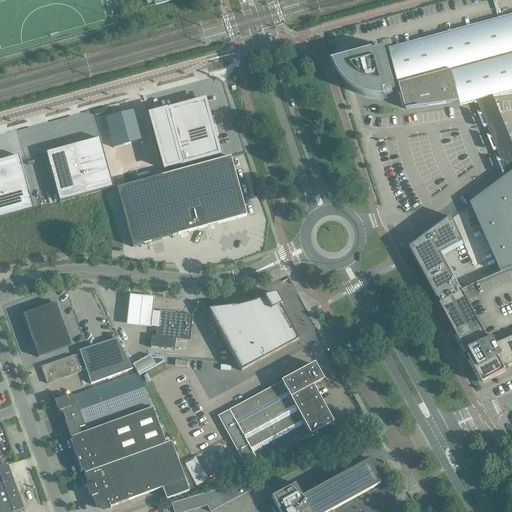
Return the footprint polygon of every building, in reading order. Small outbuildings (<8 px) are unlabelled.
[(511,15),(389,49),(405,104),(406,110),(462,106),(477,103),(494,98),(511,93),(511,15)] [(361,94),(364,95),(368,97),(372,98),(376,98),(380,99),(384,99),(387,98),(385,92),(396,89),(385,50),(374,53),(374,51),(365,54),(352,57),(335,62),(335,64),(336,65),(337,68),(337,70),(339,72),(340,75),(342,78),(343,79),(345,81),(347,84),(348,85),(351,87),(353,89),(356,91),(358,92),(361,94)] [(510,175),(511,173),(511,140),(494,98),(477,103),(510,175)] [(150,118),(165,172),(219,157),(205,103),(150,118)] [(108,130),(113,149),(143,140),(135,110),(116,116),(105,119),(108,130)] [(100,139),(46,154),(49,167),(59,203),(113,188),(100,139)] [(0,219),(33,210),(19,156),(0,161),(0,219)] [(116,189),(132,248),(246,217),(230,158),(116,189)] [(461,290),(439,300),(442,304),(441,305),(467,354),(470,352),(473,357),(470,359),(482,382),(505,370),(504,368),(508,366),(509,368),(511,366),(511,173),(510,175),(470,204),(501,273),(462,290),(461,290)] [(438,300),(439,300),(461,290),(443,256),(465,245),(453,218),(429,236),(425,234),(416,249),(410,249),(438,300)] [(281,305),(276,294),(275,294),(264,297),(264,300),(236,307),(215,309),(208,310),(211,316),(211,317),(241,372),(298,341),(291,327),(287,328),(284,322),(287,320),(279,306),(281,305)] [(153,300),(127,298),(125,326),(150,328),(153,300)] [(55,303),(23,315),(38,358),(71,346),(55,303)] [(190,341),(192,315),(158,312),(156,337),(152,337),(150,348),(174,351),(175,340),(190,341)] [(300,312),(296,314),(300,322),(304,320),(300,312)] [(80,373),(79,372),(85,369),(91,385),(132,369),(116,339),(79,351),(80,354),(42,368),(47,384),(80,373)] [(136,373),(141,383),(159,374),(154,365),(136,373)] [(312,386),(322,381),(314,365),(218,417),(247,470),(332,423),(312,386)] [(87,433),(85,428),(150,405),(135,375),(58,402),(71,438),(87,433)] [(84,474),(166,445),(152,409),(87,433),(71,438),(84,474)] [(333,446),(342,441),(339,436),(337,431),(327,436),(333,446)] [(13,443),(0,446),(0,453),(15,449),(13,443)] [(103,509),(109,507),(110,509),(111,509),(110,508),(117,505),(162,488),(166,500),(188,492),(170,443),(166,445),(84,474),(89,488),(90,487),(93,497),(91,498),(94,497),(97,506),(97,507),(98,508),(99,509),(101,509),(102,509),(103,509)] [(333,511),(333,510),(380,484),(368,461),(308,494),(301,498),(294,485),(271,497),(279,511),(333,511)] [(17,511),(23,510),(7,465),(0,467),(0,511),(17,511)] [(198,496),(204,507),(207,506),(209,511),(211,511),(264,484),(260,477),(227,487),(198,496)]
